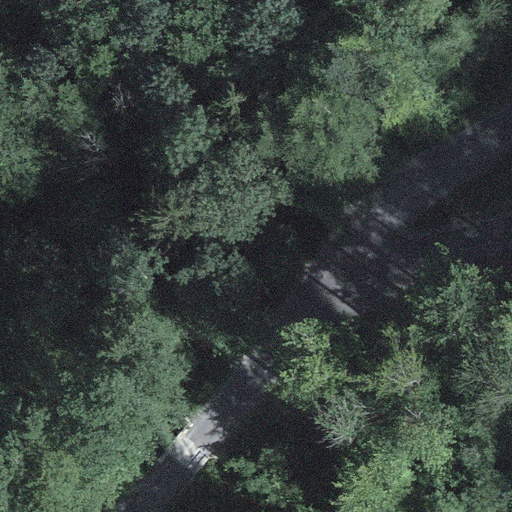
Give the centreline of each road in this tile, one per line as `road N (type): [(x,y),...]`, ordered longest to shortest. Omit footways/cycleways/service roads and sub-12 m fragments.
road 1 (track): [(148,511),(261,367),(370,253),(511,206)]
road 2 (track): [(511,105),(454,144),(387,215),(370,253)]
